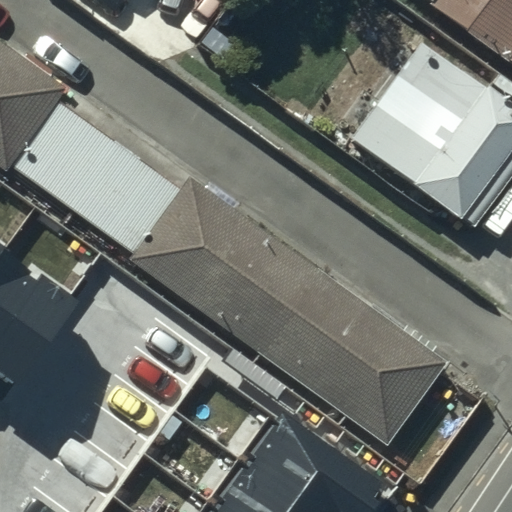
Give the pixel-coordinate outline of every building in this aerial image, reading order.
[(511,0),(432,0),(511,61),(511,0)] [(511,99),(415,31),(372,92),(367,88),(339,127),(457,211),(458,210),(474,221),(511,167),(511,99)] [(0,36),(0,163),(4,159),(125,248),(120,254),(381,438),(440,355),(185,170),(175,184),(50,93),(60,79),(0,36)] [(71,305),(0,254),(0,392),(5,396),(71,305)] [(118,288),(84,335),(110,353),(69,412),(211,511),(214,511),(288,408),(118,288)] [(380,511),(387,502),(279,424),(214,511),(380,511)] [(100,511),(14,453),(0,473),(0,488),(22,503),(15,511),(100,511)]
